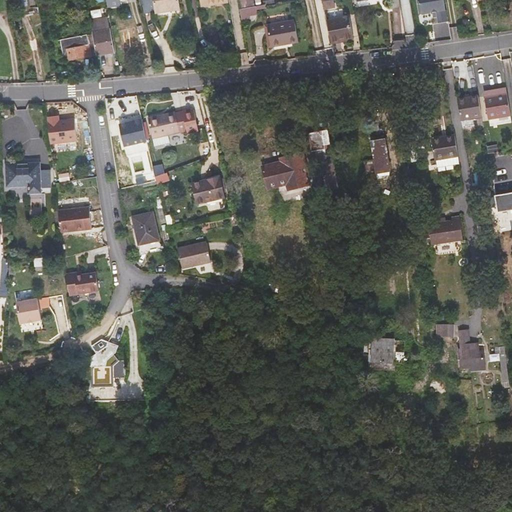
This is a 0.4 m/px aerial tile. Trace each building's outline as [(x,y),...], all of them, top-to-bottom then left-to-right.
[(178,0),(153,0),(155,13),(180,10),(178,0)] [(254,0),(240,0),(239,0),(240,9),(255,7),(254,0)] [(333,0),(331,0),(323,1),(325,10),(335,7),(333,0)] [(439,24),(448,23),(444,0),(419,0),(423,15),(437,13),(439,24)] [(242,20),(250,18),(249,16),(258,14),(257,10),(256,6),(255,7),(240,9),(242,20)] [(92,32),(110,28),(108,17),(90,20),(92,32)] [(327,22),(332,42),(353,38),(348,17),(327,22)] [(267,25),(271,47),(299,42),(295,20),(267,25)] [(96,55),(97,56),(114,52),(110,28),(92,32),(93,34),(96,55)] [(96,55),(93,34),(87,36),(87,35),(60,40),(64,59),(69,58),(69,60),(96,55)] [(507,93),(485,97),(488,119),(511,115),(507,93)] [(482,116),(478,95),(457,99),(463,128),(478,125),(477,117),(482,116)] [(199,130),(193,108),(175,113),(175,112),(148,118),(155,146),(170,143),(168,137),(199,130)] [(50,143),(76,139),(74,120),(67,121),(67,119),(59,120),(58,115),(47,116),(50,143)] [(511,116),(491,120),(491,125),(511,121),(511,116)] [(119,124),(124,146),(146,141),(141,119),(119,124)] [(331,148),(328,130),(315,132),(318,150),(331,148)] [(315,132),(309,133),(312,151),(318,150),(315,132)] [(458,156),(455,135),(431,139),(435,160),(436,159),(458,156)] [(390,171),(385,139),(372,141),(375,160),(365,161),(367,174),(377,173),(390,171)] [(419,161),(415,141),(408,142),(411,162),(419,161)] [(286,186),(287,191),(312,185),(304,151),(279,157),(279,161),(261,165),(267,190),(286,186)] [(458,156),(436,159),(437,167),(460,163),(458,156)] [(41,162),(5,163),(6,187),(27,187),(28,194),(42,193),(42,188),(52,187),(51,169),(41,170),(41,162)] [(158,183),(170,179),(168,172),(156,176),(158,183)] [(225,198),(219,176),(192,183),(197,204),(225,198)] [(511,189),(495,193),(498,208),(500,218),(511,215),(511,189)] [(89,202),(59,207),(62,229),(93,224),(89,202)] [(160,240),(153,212),(132,216),(139,245),(160,240)] [(463,240),(460,215),(451,217),(452,220),(428,223),(431,245),(463,240)] [(62,238),(51,240),(53,251),(64,249),(62,238)] [(139,259),(163,253),(160,240),(139,245),(139,259)] [(211,262),(206,241),(178,248),(183,269),(211,262)] [(34,258),(35,271),(49,269),(48,257),(34,258)] [(8,260),(2,259),(1,267),(0,266),(0,273),(1,274),(0,287),(0,295),(8,297),(8,286),(6,286),(8,260)] [(77,269),(69,270),(73,291),(102,286),(99,268),(78,272),(77,269)] [(38,299),(17,303),(22,324),(43,320),(38,299)] [(449,336),(449,324),(437,324),(436,336),(449,336)] [(459,332),(460,340),(469,341),(468,331),(459,332)] [(372,349),(373,338),(365,338),(364,352),(369,352),(369,349),(372,349)] [(394,362),(395,339),(373,338),(372,349),(369,349),(369,352),(369,361),(394,362)] [(114,386),(113,365),(119,360),(114,354),(116,353),(119,345),(108,341),(107,346),(91,357),(92,387),(114,386)] [(485,368),(484,356),(479,356),(479,352),(478,344),(460,343),(461,348),(459,348),(461,367),(471,366),(471,369),(485,368)] [(507,362),(505,346),(499,346),(504,381),(509,380),(509,375),(507,362)] [(394,370),(394,362),(369,361),(369,368),(394,370)]
